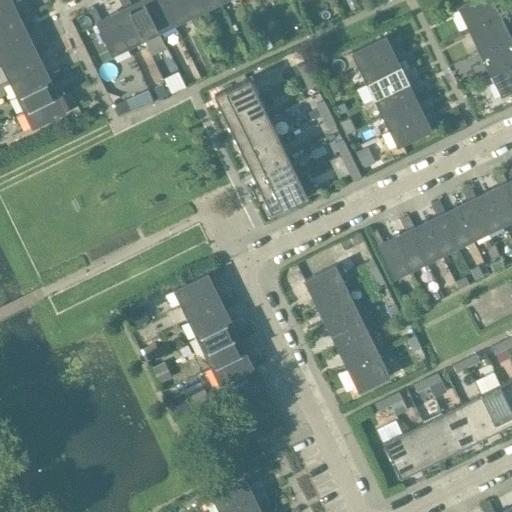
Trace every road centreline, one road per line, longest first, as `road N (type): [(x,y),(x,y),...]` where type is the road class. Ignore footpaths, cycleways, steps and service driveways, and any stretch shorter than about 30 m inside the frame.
road 1 (residential): [(511,132),(241,264),(356,511)]
road 2 (residential): [(401,511),(511,460)]
